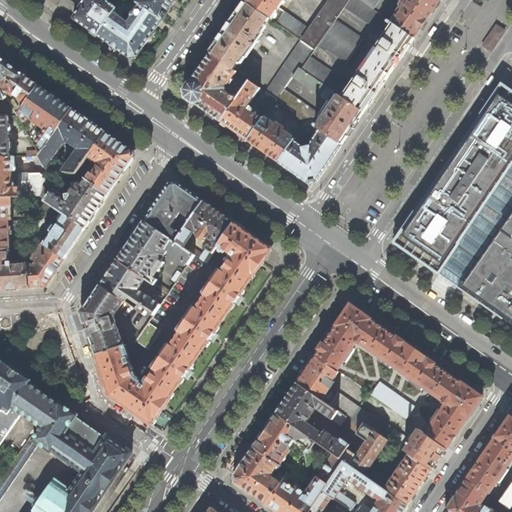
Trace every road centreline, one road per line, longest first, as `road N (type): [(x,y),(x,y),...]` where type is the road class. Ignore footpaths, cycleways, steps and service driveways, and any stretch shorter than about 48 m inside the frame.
road 1 (tertiary): [(460,0),(306,224)]
road 2 (tertiary): [(360,261),(510,42)]
road 3 (tertiary): [(182,466),(324,256)]
road 4 (residential): [(57,310),(180,137)]
road 5 (residential): [(182,466),(95,404),(57,310)]
road 6 (primary): [(511,368),(360,261)]
road 7 (primary): [(0,10),(137,105)]
road 8 (residential): [(425,511),(511,381)]
road 9 (primary): [(180,137),(306,224)]
road 10 (residential): [(212,0),(137,105)]
